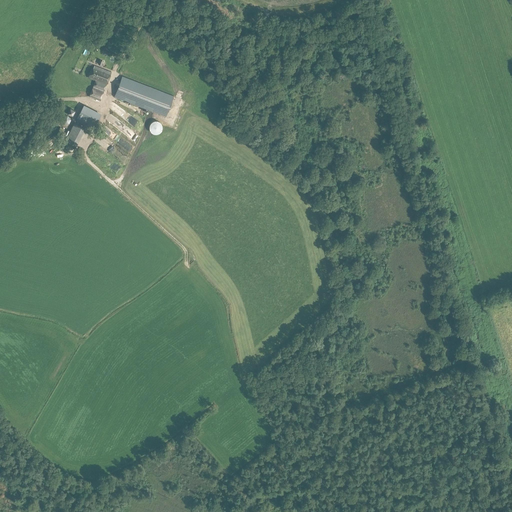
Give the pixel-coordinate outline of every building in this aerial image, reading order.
[(115,21),(114,23),(116,24),(124,28),(126,24),(118,20),(117,22),(115,21)] [(95,81),(106,85),(111,72),(94,66),(89,78),(95,81)] [(173,96),(157,90),(122,76),(114,97),(165,117),(173,96)] [(106,85),(95,81),(93,86),(104,90),(106,85)] [(100,101),(104,90),(93,86),(89,96),(100,101)] [(115,103),(111,107),(120,114),(123,110),(115,103)] [(102,114),(84,105),(78,118),(95,127),(102,114)] [(106,119),(132,142),(137,137),(110,114),(106,119)] [(163,128),(163,127),(162,126),(162,125),(162,124),(161,123),(160,122),(159,122),(159,121),(158,121),(157,121),(156,121),(155,121),(154,121),(153,121),(152,122),(151,123),(150,124),(150,125),(150,126),(150,127),(150,128),(150,129),(150,130),(151,131),(151,132),(152,132),(152,133),(153,133),(154,133),(154,134),(155,134),(156,134),(157,134),(158,133),(159,133),(160,132),(161,132),(161,131),(162,131),(162,130),(162,129),(163,128)] [(86,130),(75,123),(67,137),(78,143),(86,130)] [(127,152),(131,148),(115,133),(111,138),(127,152)] [(87,151),(108,165),(112,159),(91,145),(87,151)] [(112,163),(108,168),(114,174),(119,169),(112,163)]
